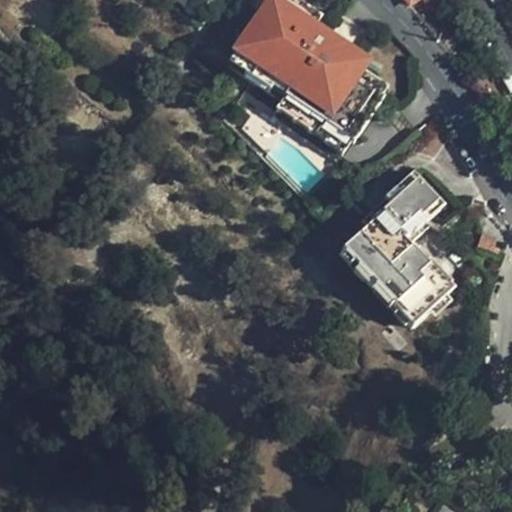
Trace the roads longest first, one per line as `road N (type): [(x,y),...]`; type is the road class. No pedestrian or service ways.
road 1 (tertiary): [(379,0),(424,50),(511,188)]
road 2 (residential): [(511,269),(500,390),(511,407)]
